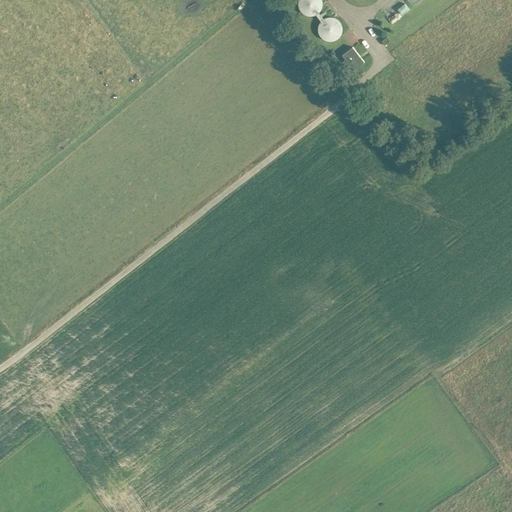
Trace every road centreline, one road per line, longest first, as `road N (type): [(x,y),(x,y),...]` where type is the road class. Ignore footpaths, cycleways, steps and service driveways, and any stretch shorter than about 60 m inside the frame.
road 1 (unclassified): [(0,369),(340,103)]
road 2 (track): [(248,0),(0,207)]
